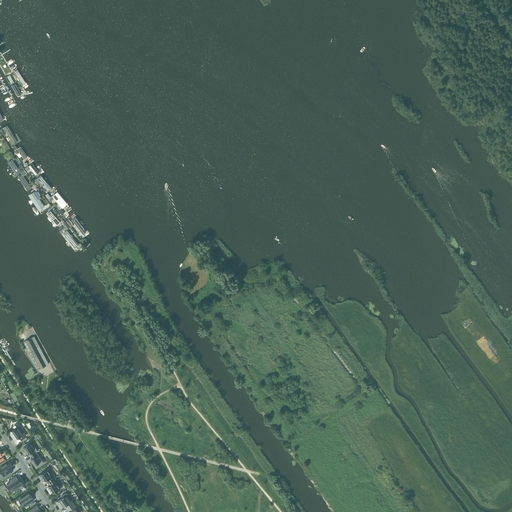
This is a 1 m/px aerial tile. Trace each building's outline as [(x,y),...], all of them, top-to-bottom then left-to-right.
[(17,70),(13,72),(22,86),(26,84),(17,70)] [(3,128),(14,144),(16,144),(17,142),(7,126),(5,126),(3,128)] [(15,145),(11,147),(16,154),(19,152),(18,150),(15,145)] [(27,157),(20,148),(18,149),(24,159),(27,157)] [(17,176),(21,173),(11,159),(7,162),(12,169),(11,171),(13,174),(15,173),(16,175),(17,176)] [(32,164),(29,166),(35,175),(38,173),(32,164)] [(23,174),(19,177),(29,190),(33,186),(23,174)] [(37,178),(47,191),(51,188),(41,175),(37,178)] [(42,209),(45,206),(35,191),(32,193),(29,195),(39,210),(42,209)] [(52,196),(62,208),(68,204),(57,191),(54,194),(52,196)] [(59,221),(53,212),(49,215),(56,224),(59,221)] [(70,220),(82,234),(87,230),(76,215),(70,219),(70,220)] [(65,230),(62,233),(74,249),(78,246),(65,230)] [(1,285),(0,285),(0,292),(5,300),(10,297),(1,285)] [(34,336),(23,342),(38,370),(49,364),(34,336)] [(15,429),(10,432),(15,439),(17,441),(17,442),(18,441),(20,439),(26,436),(18,423),(13,426),(15,429)] [(24,447),(23,448),(27,455),(29,454),(31,456),(36,453),(38,452),(36,449),(34,450),(30,443),(24,447)] [(32,459),(30,460),(35,467),(42,462),(36,453),(31,456),(32,459)] [(4,476),(13,470),(12,467),(13,466),(9,460),(0,466),(0,472),(0,473),(1,473),(4,476)] [(49,468),(40,474),(45,481),(46,479),(48,482),(55,478),(49,468)] [(19,479),(16,475),(9,480),(10,481),(7,483),(8,485),(8,486),(13,493),(24,485),(20,478),(19,479)] [(50,485),(48,486),(52,493),(61,487),(55,478),(48,482),(50,485)] [(24,507),(34,500),(33,497),(30,491),(18,499),(22,504),(24,507)] [(60,500),(56,503),(61,509),(65,507),(67,510),(74,504),(67,493),(59,498),(60,500)]
